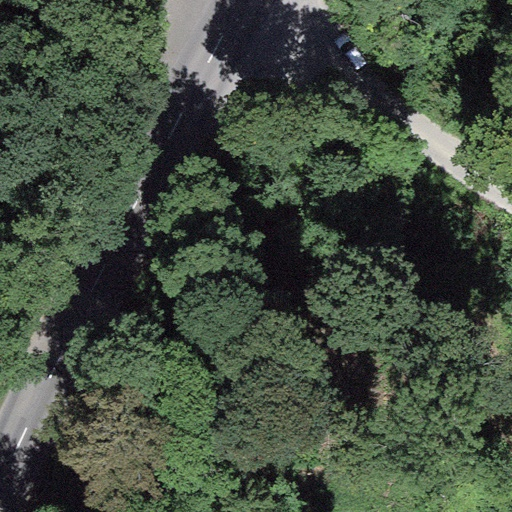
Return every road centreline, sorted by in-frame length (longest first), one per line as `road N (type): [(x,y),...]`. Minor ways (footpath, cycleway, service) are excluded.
road 1 (tertiary): [(0,500),(40,405),(246,13)]
road 2 (unclassified): [(246,13),(511,173)]
